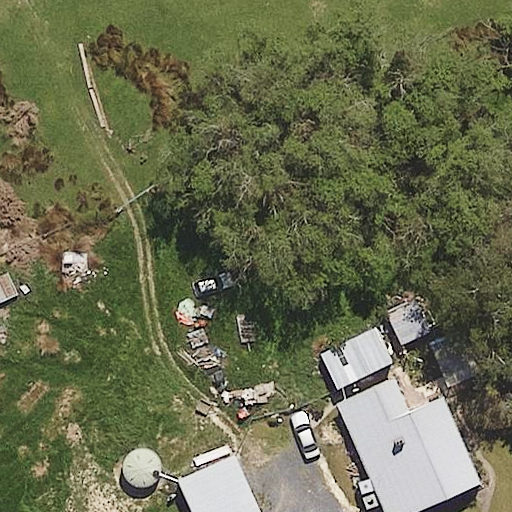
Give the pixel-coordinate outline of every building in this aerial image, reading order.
[(0,301),(18,292),(6,268),(0,271),(0,301)] [(430,326),(414,294),(384,309),(400,341),(430,326)] [(389,357),(372,323),(317,351),(335,385),(389,357)] [(405,406),(391,374),(335,399),(384,511),(394,511),(476,476),(439,391),(405,406)] [(257,511),(228,447),(173,472),(190,511),(257,511)]
